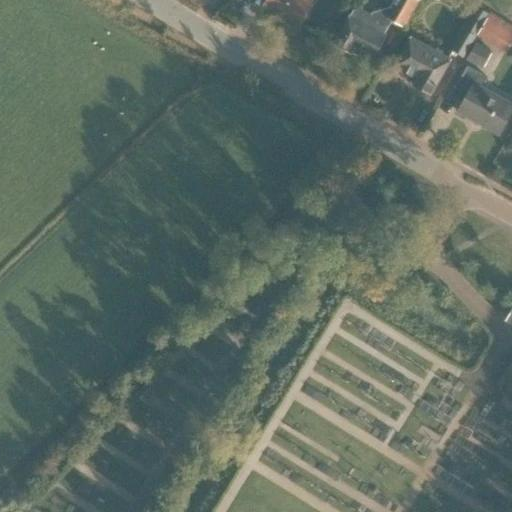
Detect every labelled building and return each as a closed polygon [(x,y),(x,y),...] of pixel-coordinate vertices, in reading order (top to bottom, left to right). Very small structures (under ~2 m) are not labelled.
[(267,0),(264,5),(302,26),(313,6),(311,5),(313,0),(267,0)] [(403,27),(419,0),(418,0),(395,0),(391,8),(389,7),(372,12),(370,16),(355,7),(334,43),(369,63),(374,56),(386,35),(384,33),(388,27),(392,20),(403,27)] [(334,4),(326,17),(331,20),(338,7),(334,4)] [(464,59),(477,38),(474,37),(487,15),(478,10),(453,52),(464,59)] [(478,32),(507,49),(511,41),(511,25),(490,12),(478,32)] [(431,95),(449,65),(451,60),(412,37),(395,67),(418,80),(414,85),(431,95)] [(492,52),(476,43),(466,60),(482,69),(492,52)] [(459,113),(499,136),(511,113),(511,105),(481,88),(487,78),(468,67),(455,90),(468,97),(459,113)]
